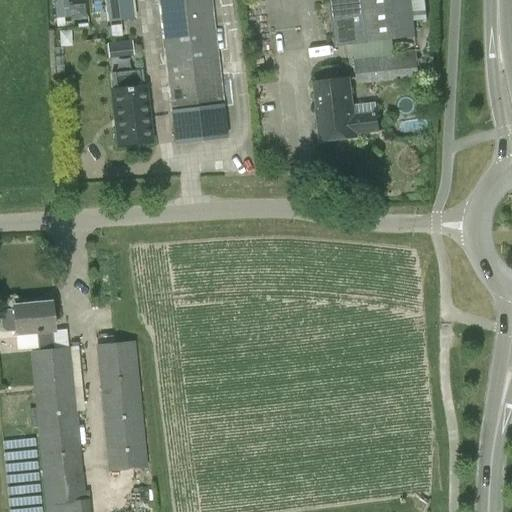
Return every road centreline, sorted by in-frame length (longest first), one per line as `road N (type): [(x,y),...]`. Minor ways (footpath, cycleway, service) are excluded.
road 1 (unclassified): [(0,229),(248,209),(362,225),(474,228)]
road 2 (unknown): [(201,213),(194,151),(232,140),(239,124),(227,0)]
road 3 (secondary): [(489,511),(491,460),(511,377)]
